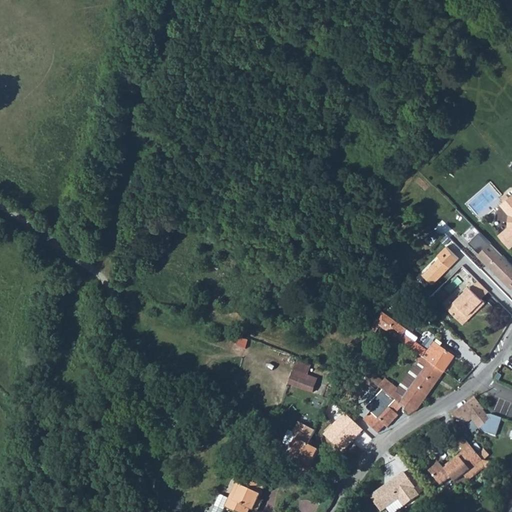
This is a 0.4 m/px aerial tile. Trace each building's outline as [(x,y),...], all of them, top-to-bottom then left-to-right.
[(507,198),(503,202),(500,205),(509,216),(509,227),(497,237),(508,249),(511,245),(511,195),(511,194),(507,198)] [(482,255),(479,257),(511,289),(511,264),(481,235),(471,245),(482,255)] [(459,259),(447,247),(439,256),(441,258),(424,275),(433,285),(459,259)] [(470,287),(448,309),(462,322),(475,308),(478,311),(486,303),(482,299),(489,292),(479,282),(471,289),(470,287)] [(399,295),(401,298),(409,289),(407,287),(399,295)] [(409,289),(401,298),(407,304),(416,296),(409,289)] [(475,308),(462,322),(464,324),(478,311),(475,308)] [(380,326),(400,340),(420,355),(425,358),(443,371),(453,356),(441,348),(444,343),(438,339),(429,353),(427,352),(428,351),(417,344),(420,339),(383,313),(375,323),(380,326)] [(375,323),(368,335),(373,338),(380,326),(375,323)] [(241,338),(238,346),(246,349),(249,341),(241,338)] [(420,355),(416,360),(419,363),(421,364),(425,358),(420,355)] [(385,379),(379,387),(380,388),(393,397),(402,407),(410,415),(419,409),(444,372),(443,371),(425,358),(421,364),(419,363),(399,390),(385,379)] [(297,362),(294,371),(308,376),(311,367),(297,362)] [(294,371),(291,380),(305,385),(303,389),(313,392),(318,379),(308,376),(294,371)] [(291,380),(290,384),(303,389),(305,385),(291,380)] [(379,387),(374,383),(371,386),(378,391),(380,388),(379,387)] [(402,407),(393,397),(386,403),(382,400),(379,404),(375,400),(367,409),(371,413),(364,421),(378,433),(385,425),(388,427),(399,416),(396,413),(402,407)] [(484,410),(475,398),(453,416),(462,428),(472,420),(480,429),(481,428),(485,432),(496,437),(504,418),(492,413),(489,416),(484,410)] [(457,443),(464,452),(471,446),(464,438),(457,443)] [(283,463),(298,471),(301,464),(310,468),(313,461),(318,450),(294,439),(290,448),(293,450),(291,456),(286,458),(283,463)] [(479,455),(471,446),(464,452),(444,468),(439,463),(430,471),(442,486),(452,478),(456,483),(466,474),(483,461),(479,455)] [(483,461),(489,456),(484,451),(479,455),(483,461)] [(301,464),(298,471),(312,477),(316,470),(312,468),(315,462),(313,461),(310,468),(301,464)] [(483,461),(466,474),(470,480),(485,468),(499,471),(500,464),(483,461)] [(419,486),(407,471),(399,478),(401,480),(392,487),(390,485),(375,498),(386,511),(388,511),(403,499),(409,506),(424,494),(418,487),(419,486)] [(235,502),(232,510),(236,511),(249,511),(251,509),(257,511),(263,500),(260,499),(267,483),(245,473),(236,493),(233,500),(235,502)] [(401,480),(399,478),(390,485),(392,487),(401,480)] [(452,478),(442,486),(450,497),(460,489),(456,483),(452,478)] [(226,507),(232,510),(235,502),(233,500),(236,493),(233,491),(226,507)] [(159,511),(156,503),(149,505),(150,511),(159,511)]
